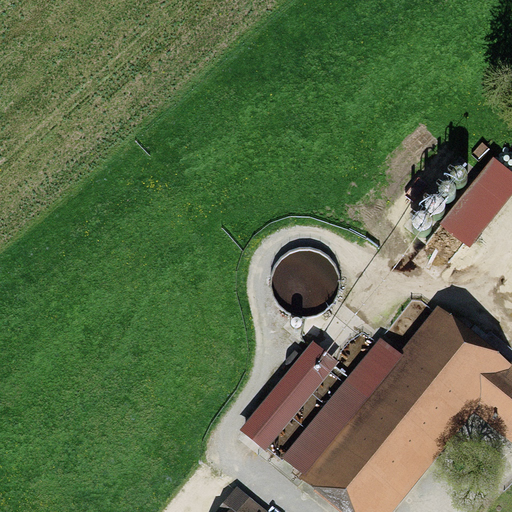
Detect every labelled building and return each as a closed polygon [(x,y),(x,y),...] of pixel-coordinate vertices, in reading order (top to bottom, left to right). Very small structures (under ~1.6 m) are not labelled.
[(465,186),(467,180),(464,174),(458,172),(452,175),(450,182),(453,188),(459,190),(465,186)] [(454,201),(456,194),(453,189),(446,187),(440,190),(438,196),(441,202),(448,204),(454,201)] [(441,218),(445,211),(443,204),(436,200),(428,203),(425,210),(427,217),(434,220),(441,218)] [(428,234),(432,228),(429,220),(423,217),(415,219),(412,226),(414,233),(421,237),(428,234)] [(511,374),(438,315),(400,362),(377,344),(285,456),(354,511),(367,511),(463,395),(511,433),(511,374)] [(261,511),(236,491),(218,511),(261,511)]
